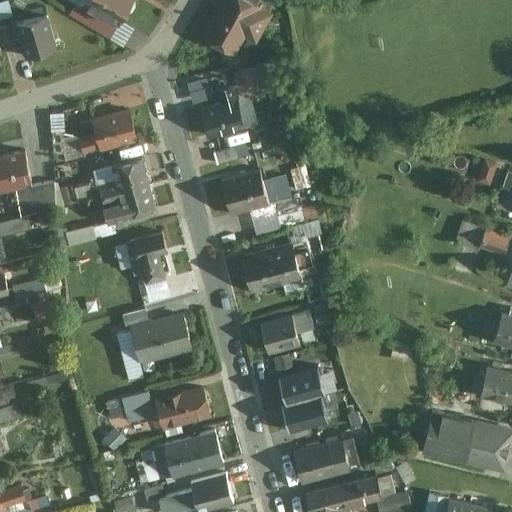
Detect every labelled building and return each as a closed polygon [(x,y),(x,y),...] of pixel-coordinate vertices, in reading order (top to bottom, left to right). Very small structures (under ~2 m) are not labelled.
[(132,0),(86,0),(83,6),(117,27),(132,0)] [(247,0),(218,0),(199,36),(233,54),(242,37),(254,44),(271,13),(256,5),(247,0)] [(117,27),(83,6),(79,4),(73,14),(110,37),(117,27)] [(57,47),(48,13),(18,21),(27,55),(57,47)] [(17,46),(10,20),(0,22),(0,48),(0,50),(17,46)] [(249,67),(231,72),(236,90),(254,86),(249,67)] [(197,109),(206,137),(242,128),(232,84),(216,89),(219,103),(197,109)] [(139,139),(130,107),(92,117),(96,133),(79,137),(83,153),(101,148),(101,149),(139,139)] [(25,149),(0,153),(0,188),(32,182),(25,149)] [(495,183),(503,160),(490,156),(482,178),(495,183)] [(103,195),(150,182),(144,158),(114,166),(117,178),(99,183),(103,195)] [(258,169),(220,179),(229,215),(267,205),(258,169)] [(511,172),(507,171),(501,186),(511,190),(511,172)] [(157,207),(150,182),(103,195),(87,200),(90,213),(104,209),(107,221),(157,207)] [(28,215),(0,221),(0,234),(31,227),(28,215)] [(508,236),(483,227),(476,245),(502,254),(508,236)] [(163,230),(126,240),(132,261),(141,259),(147,283),(167,276),(160,253),(169,251),(163,230)] [(289,242),(239,256),(250,293),(299,279),(289,242)] [(0,295),(9,293),(4,271),(0,272),(0,295)] [(44,278),(12,286),(16,300),(48,292),(44,278)] [(35,302),(39,320),(61,314),(56,297),(35,302)] [(133,326),(150,322),(147,308),(123,314),(128,330),(134,329),(133,326)] [(307,311),(258,324),(265,354),(299,345),(295,334),(312,329),(307,311)] [(511,314),(500,311),(491,342),(511,347),(511,314)] [(150,322),(133,326),(134,329),(142,362),(194,350),(185,313),(150,322)] [(511,368),(487,363),(481,393),(511,399),(511,368)] [(318,365),(279,375),(286,401),(282,402),(282,403),(325,392),(318,365)] [(0,423),(22,417),(13,384),(0,387),(0,444),(3,444),(0,433),(0,423)] [(204,385),(156,398),(164,430),(212,418),(204,385)] [(147,391),(108,400),(113,420),(126,416),(128,423),(155,416),(147,391)] [(325,392),(282,403),(289,430),(328,419),(322,393),(326,392),(325,392)] [(511,444),(511,430),(430,413),(421,454),(506,473),(511,444)] [(115,448),(131,440),(123,426),(108,434),(115,448)] [(226,463),(217,430),(154,448),(163,480),(226,463)] [(349,436),(292,451),(300,484),(358,469),(349,436)] [(205,511),(235,505),(227,473),(191,482),(193,491),(159,500),(161,511),(175,511),(198,506),(198,511),(205,511)] [(374,476),(302,494),(306,511),(349,511),(349,508),(380,501),(374,476)] [(21,485),(0,492),(0,511),(2,511),(2,509),(26,501),(21,485)] [(490,511),(492,508),(449,499),(446,511),(490,511)] [(61,510),(61,511),(100,511),(98,502),(61,510)]
